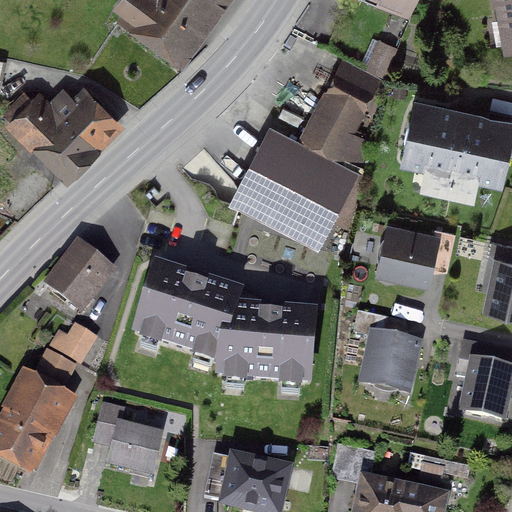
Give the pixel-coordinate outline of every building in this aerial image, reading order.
[(123,0),(120,6),(183,53),(221,0),(123,0)] [(385,0),(408,9),(411,0),(385,0)] [(511,0),(501,0),(510,45),(511,44),(511,0)] [(367,69),(383,76),(396,48),(379,41),(367,69)] [(344,75),(334,95),(357,107),(368,87),(344,75)] [(357,107),(334,95),(328,92),(304,136),(338,154),(362,109),(357,107)] [(53,103),(56,107),(52,112),(61,121),(76,135),(81,130),(95,145),(117,124),(87,94),(75,106),(63,94),(53,103)] [(58,124),(33,99),(13,118),(67,172),(95,145),(81,130),(76,135),(61,121),(58,124)] [(414,123),(408,122),(404,140),(410,141),(405,161),(427,166),(426,172),(475,183),(476,177),(498,182),(503,162),(508,163),(511,144),(507,143),(511,123),(418,103),(414,123)] [(338,168),(345,157),(338,154),(304,136),(293,158),(269,146),(246,190),(317,229),(323,217),(346,230),(357,179),(338,168)] [(381,272),(425,282),(428,267),(431,267),(433,255),(431,255),(434,240),(390,230),(381,272)] [(82,308),(111,272),(78,246),(50,283),(82,308)] [(511,262),(499,260),(488,308),(511,312),(511,262)] [(222,358),(227,340),(229,324),(233,310),(238,295),(203,284),(203,285),(158,270),(138,332),(222,358)] [(220,374),(307,381),(313,316),(277,313),(277,315),(233,310),(229,324),(227,340),(222,358),(220,374)] [(67,341),(58,336),(52,347),(80,364),(95,338),(76,326),(67,341)] [(416,345),(390,337),(389,340),(374,336),(365,380),(406,389),(416,345)] [(460,360),(457,376),(471,379),(464,411),(501,419),(511,371),(460,360)] [(0,437),(0,452),(27,467),(64,400),(30,382),(0,437)] [(161,436),(119,427),(123,411),(103,406),(96,435),(115,439),(109,464),(152,474),(161,436)] [(441,511),(445,498),(417,492),(416,494),(369,484),(376,454),(338,445),(332,477),(365,484),(362,499),(355,497),(351,511),(441,511)] [(252,459),(250,465),(214,457),(205,498),(270,511),(276,511),(285,472),(271,469),(272,463),(252,459)] [(423,466),(420,481),(440,485),(443,470),(423,466)]
